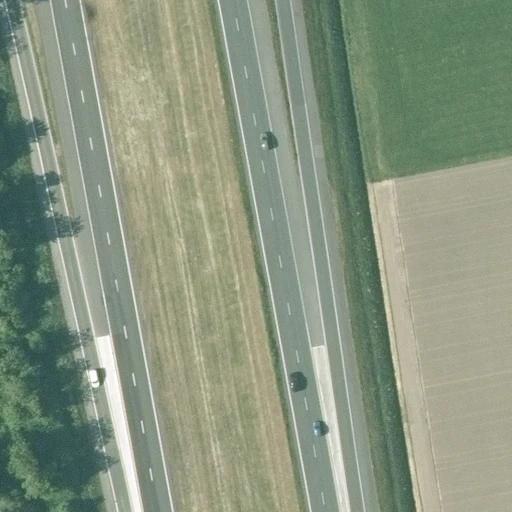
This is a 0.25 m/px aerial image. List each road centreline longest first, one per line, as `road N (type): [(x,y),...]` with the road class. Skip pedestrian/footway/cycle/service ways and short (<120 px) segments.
road 1 (motorway): [(12,0),(132,511)]
road 2 (motorway): [(324,511),(232,0)]
road 3 (motorway): [(65,0),(157,511)]
road 4 (motorway): [(348,511),(333,342),(281,0)]
